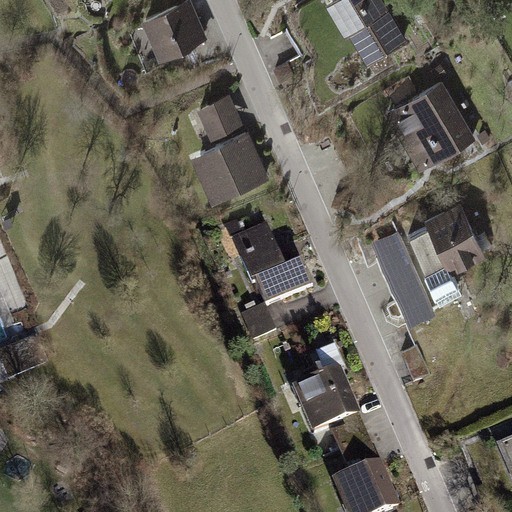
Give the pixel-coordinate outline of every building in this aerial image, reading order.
[(207,35),(191,0),(187,0),(148,17),(164,53),(207,35)] [(383,0),(331,0),(368,60),(406,37),(383,0)] [(293,61),(278,68),(286,84),(301,77),(293,61)] [(444,80),(391,110),(423,166),(476,136),(444,80)] [(214,134),(242,121),(231,94),(202,106),(214,134)] [(250,131),(201,152),(211,174),(206,176),(216,198),(269,176),(250,131)] [(407,248),(381,259),(402,308),(431,296),(434,303),(459,292),(450,271),(485,255),(461,203),(399,230),(407,248)] [(267,228),(248,236),(254,251),(244,256),(256,283),(260,282),(271,305),(313,287),(303,264),(287,271),(267,228)] [(278,330),(267,306),(246,316),(257,339),(278,330)] [(38,337),(1,353),(12,379),(49,363),(38,337)] [(418,343),(402,350),(416,381),(431,374),(418,343)] [(330,376),(298,389),(316,432),(362,413),(343,370),(347,368),(338,345),(320,353),(330,376)] [(362,423),(334,436),(349,467),(376,455),(362,423)] [(511,439),(499,445),(511,475),(511,439)] [(384,462),(338,482),(350,511),(386,511),(403,505),(384,462)]
